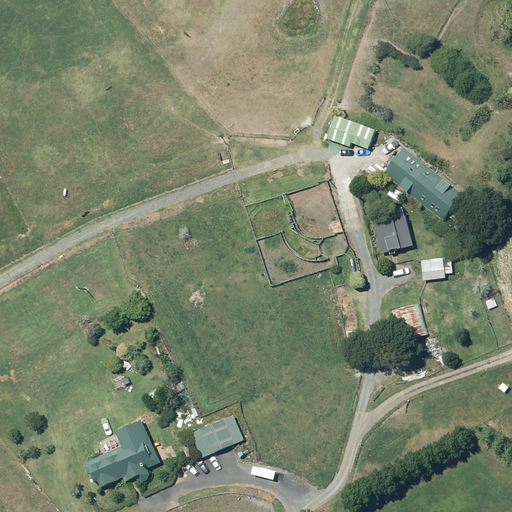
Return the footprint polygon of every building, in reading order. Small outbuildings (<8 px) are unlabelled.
[(376,134),(336,117),(326,139),(351,149),(353,142),(369,149),(376,134)] [(462,197),(406,150),(384,175),(409,196),(411,194),(443,220),(462,197)] [(376,228),(384,256),(416,248),(406,209),(392,212),(395,223),(376,228)] [(453,259),(424,262),(425,281),(448,279),(447,274),(454,273),(453,259)] [(430,336),(423,306),(396,313),(403,342),(430,336)] [(193,433),(204,458),(245,441),(235,416),(193,433)] [(123,447),(86,462),(93,479),(100,476),(104,486),(125,477),(127,482),(147,474),(152,472),(150,467),(163,462),(145,421),(117,433),(123,447)]
